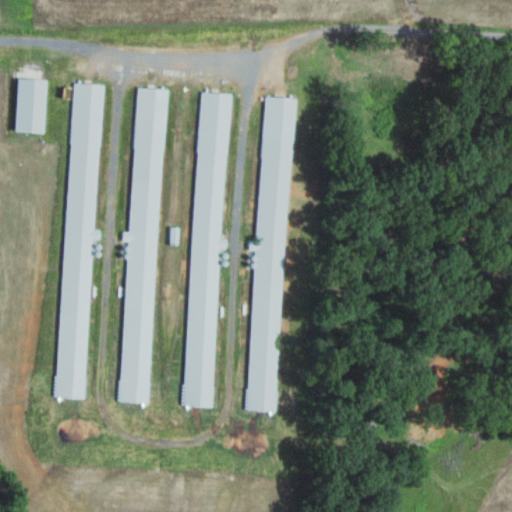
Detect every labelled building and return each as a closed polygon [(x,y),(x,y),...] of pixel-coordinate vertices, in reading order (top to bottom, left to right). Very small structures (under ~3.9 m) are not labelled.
[(14,131),(44,132),(46,78),(17,77),(14,131)] [(102,84),(72,82),(55,397),(83,398),(92,233),(95,233),(102,84)] [(129,231),(127,231),(118,401),(149,402),(165,88),(137,87),(129,231)] [(223,237),(230,92),(200,91),(184,405),(211,406),(220,246),(227,247),(228,238),(223,237)] [(276,411),(294,97),(265,95),(256,240),(250,239),(248,267),(254,267),(246,409),(276,411)]
